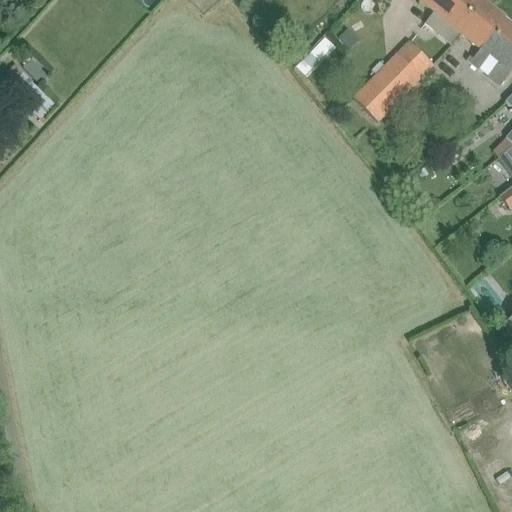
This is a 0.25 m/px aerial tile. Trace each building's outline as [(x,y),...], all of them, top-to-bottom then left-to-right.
[(458,34),(461,37),(474,20),(478,23),(490,8),(480,0),(416,0),(433,13),(424,25),(449,46),(458,34)] [(474,20),(461,37),(479,52),(472,61),(469,58),(466,62),(477,71),(487,58),(496,66),(486,78),(499,88),(511,72),(511,26),(504,20),(490,8),(478,23),(474,20)] [(410,43),(381,72),(404,94),(432,65),(410,43)] [(21,68),(38,85),(47,77),(31,59),(21,68)] [(0,77),(0,81),(40,121),(55,105),(13,65),(0,77)] [(404,94),(381,72),(353,100),(376,123),(404,94)] [(511,132),(497,150),(503,157),(511,150),(511,95),(504,104),(511,111),(511,132)] [(498,161),(511,179),(511,150),(503,157),(498,161)] [(511,189),(500,199),(503,203),(494,210),(500,218),(511,208),(511,189)] [(511,318),(501,327),(511,339),(511,318)]
